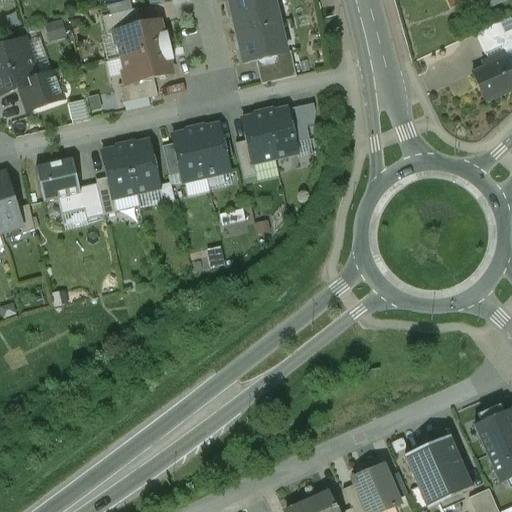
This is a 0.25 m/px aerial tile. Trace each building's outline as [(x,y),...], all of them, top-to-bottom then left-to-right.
[(239,0),(229,2),(236,34),(279,24),(272,0),(239,0)] [(485,0),(490,9),(510,0),(485,0)] [(137,11),(102,19),(106,38),(116,35),(115,34),(141,28),(137,11)] [(141,28),(115,34),(116,35),(122,62),(170,49),(168,42),(164,43),(160,24),(141,28)] [(279,24),(236,34),(244,66),(255,63),(286,56),(286,55),(279,24)] [(499,25),(475,35),(484,57),(507,46),(503,36),(504,36),(499,25)] [(511,31),(504,36),(503,36),(507,46),(510,52),(511,51),(511,31)] [(24,42),(0,50),(0,97),(20,91),(39,84),(38,82),(24,42)] [(170,49),(122,62),(127,85),(127,87),(153,80),(172,76),(168,57),(172,56),(170,49)] [(286,56),(255,63),(261,86),(296,78),(290,54),(286,55),(286,56)] [(503,55),(487,63),(489,68),(472,75),(485,105),(511,92),(511,75),(511,74),(503,55)] [(53,76),(38,82),(39,84),(20,91),(28,113),(62,101),(53,76)] [(127,87),(127,85),(118,88),(122,106),(157,98),(153,80),(127,87)] [(313,106),(301,109),(306,128),(313,127),(315,113),(313,106)] [(301,109),(286,112),(294,145),(309,142),(306,128),(301,109)] [(286,111),(264,117),(274,161),(297,156),(294,145),(286,112),(286,111)] [(264,117),(242,122),(247,143),(252,166),(253,166),(274,161),(264,117)] [(218,127),(195,133),(206,179),(229,174),(218,127)] [(195,133),(172,138),(173,146),(180,176),(182,185),(206,179),(195,133)] [(247,143),(235,146),(243,181),(256,178),(253,166),(252,166),(247,143)] [(148,144),(125,149),(136,196),(159,190),(148,144)] [(173,146),(162,149),(169,179),(180,176),(173,146)] [(125,149),(102,155),(107,180),(112,201),(113,201),(136,196),(125,149)] [(71,161),(35,171),(45,208),(58,204),(56,196),(79,190),(71,161)] [(5,177),(0,178),(0,233),(20,227),(21,227),(16,211),(5,177)] [(107,180),(96,182),(104,217),(117,214),(113,201),(112,201),(107,180)] [(28,207),(16,211),(21,227),(20,227),(22,236),(34,232),(28,207)] [(224,223),(246,218),(244,210),(222,216),(224,223)] [(208,251),(212,268),(223,265),(219,248),(208,251)] [(511,419),(508,411),(473,427),(501,488),(511,483),(511,419)] [(450,439),(404,459),(427,511),(473,492),(450,439)] [(382,469),(353,481),(355,487),(366,511),(387,511),(399,507),(382,469)] [(366,511),(355,487),(342,492),(352,511),(366,511)] [(496,511),(488,492),(468,501),(472,511),(496,511)] [(329,496),(296,511),(337,511),(335,508),(334,509),(329,496)]
